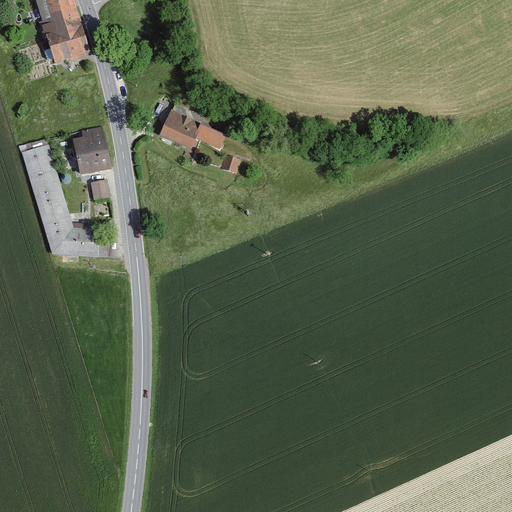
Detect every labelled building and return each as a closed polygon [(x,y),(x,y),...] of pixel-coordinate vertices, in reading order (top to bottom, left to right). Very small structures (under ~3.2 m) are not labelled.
[(39,0),(57,65),(92,55),(76,0),(39,0)] [(228,128),(172,106),(160,136),(194,149),(198,138),(220,147),(228,128)] [(107,133),(75,139),(82,173),(113,167),(107,133)] [(49,143),(22,151),(53,254),(110,256),(111,241),(100,241),(101,220),(72,219),(49,143)] [(241,158),(226,155),(223,168),(237,172),(241,158)] [(107,179),(91,182),(94,200),(110,197),(107,179)]
